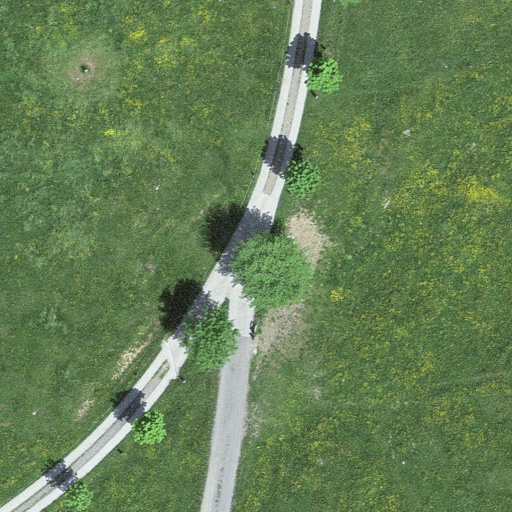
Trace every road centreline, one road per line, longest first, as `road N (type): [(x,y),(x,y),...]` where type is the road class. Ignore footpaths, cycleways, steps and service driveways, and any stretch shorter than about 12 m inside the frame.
road 1 (track): [(17,511),(127,410),(249,252),(306,0)]
road 2 (track): [(249,252),(218,511)]
